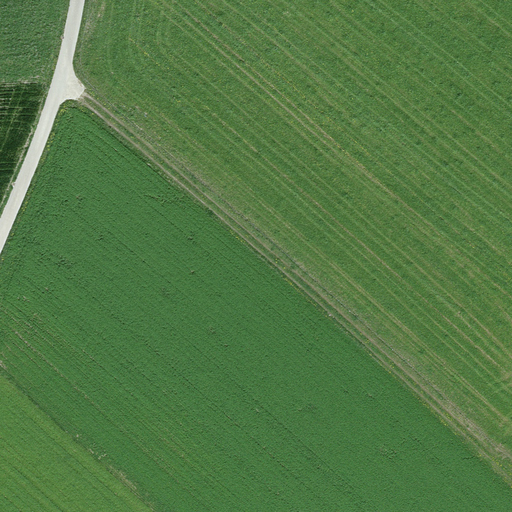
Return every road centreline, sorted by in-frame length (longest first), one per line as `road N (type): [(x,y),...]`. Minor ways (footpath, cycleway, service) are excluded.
road 1 (track): [(511,482),(59,81)]
road 2 (unclassified): [(0,228),(59,81),(74,0)]
